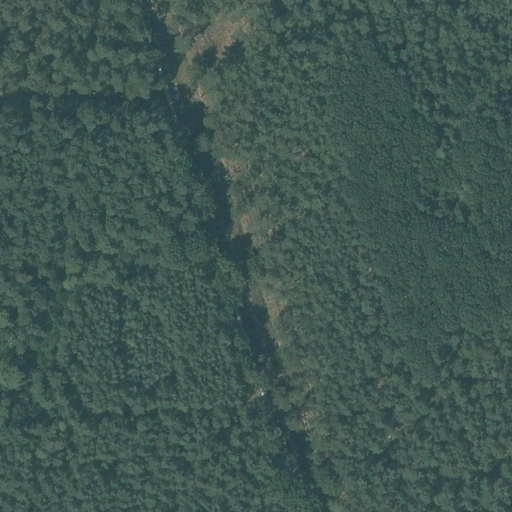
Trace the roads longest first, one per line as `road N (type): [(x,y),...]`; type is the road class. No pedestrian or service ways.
road 1 (unknown): [(151,0),(321,511)]
road 2 (track): [(219,254),(354,174),(511,61)]
road 3 (track): [(301,485),(511,354)]
road 4 (track): [(0,93),(168,90)]
